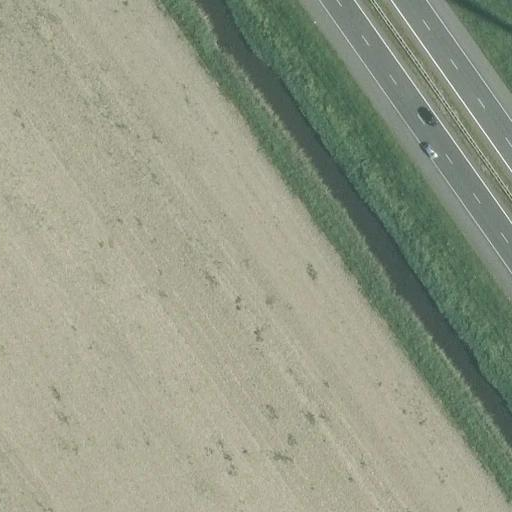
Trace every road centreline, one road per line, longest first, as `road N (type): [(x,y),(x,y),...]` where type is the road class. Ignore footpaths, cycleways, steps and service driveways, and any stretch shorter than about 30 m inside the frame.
road 1 (motorway): [(335,0),(511,250)]
road 2 (motorway): [(511,126),(422,0)]
